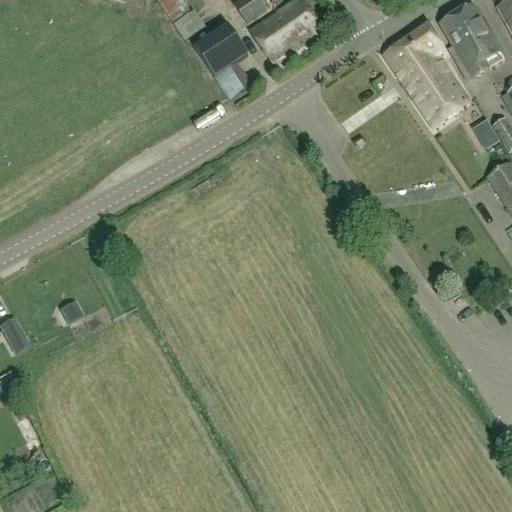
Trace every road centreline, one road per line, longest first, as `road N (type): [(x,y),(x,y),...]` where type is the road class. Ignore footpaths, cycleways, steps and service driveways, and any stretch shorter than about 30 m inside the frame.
road 1 (tertiary): [(0,259),(193,153),(378,34)]
road 2 (unknown): [(289,91),(511,418)]
